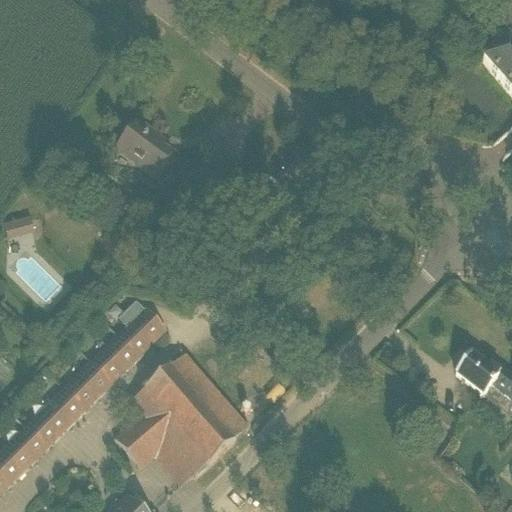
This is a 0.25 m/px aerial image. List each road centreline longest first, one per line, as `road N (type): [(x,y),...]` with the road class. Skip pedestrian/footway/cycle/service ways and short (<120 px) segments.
road 1 (track): [(325,136),(274,242),(229,297),(6,511)]
road 2 (unclassified): [(461,243),(152,0)]
road 3 (unclassified): [(195,511),(461,243)]
